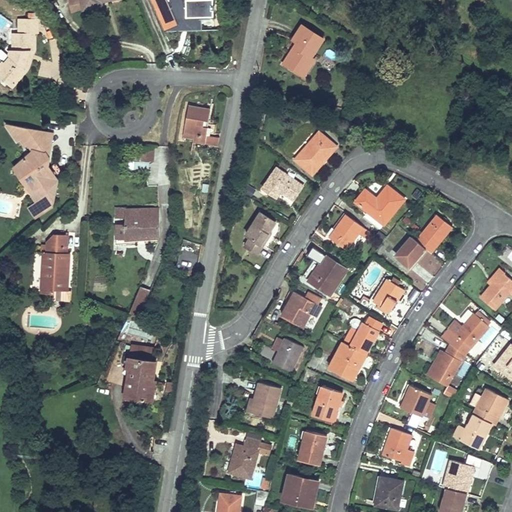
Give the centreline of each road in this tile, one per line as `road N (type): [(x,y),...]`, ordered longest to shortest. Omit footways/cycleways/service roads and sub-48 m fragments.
road 1 (residential): [(495,216),(395,162),(353,165),(245,324),(220,341),(195,342)]
road 2 (residential): [(257,0),(195,342)]
road 3 (residential): [(336,511),(358,431),(401,340),(495,216)]
road 4 (residential): [(195,342),(166,511)]
